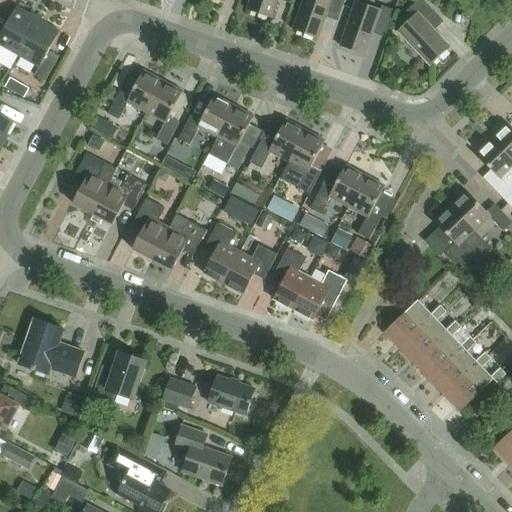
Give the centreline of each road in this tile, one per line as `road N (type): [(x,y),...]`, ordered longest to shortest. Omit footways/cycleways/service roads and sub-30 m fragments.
road 1 (unclassified): [(444,461),(355,380),(310,353),(30,259),(11,245)]
road 2 (unclassified): [(109,13),(399,115),(424,114),(447,98),(511,34)]
road 3 (unclassified): [(11,245),(4,229),(12,195),(109,13)]
